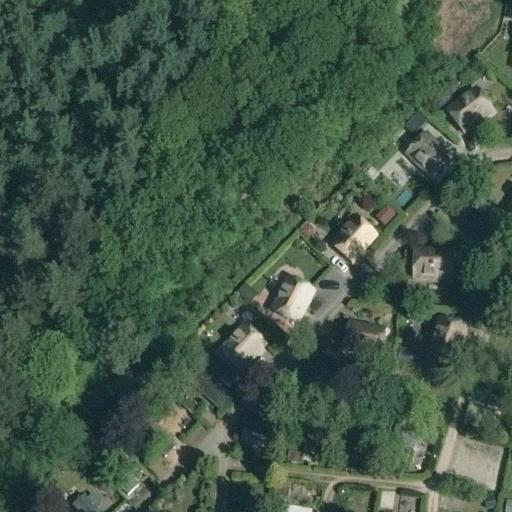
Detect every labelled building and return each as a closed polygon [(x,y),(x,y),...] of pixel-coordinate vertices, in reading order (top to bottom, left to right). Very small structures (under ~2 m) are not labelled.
[(476,91),(447,113),(464,135),(493,114),(476,91)] [(433,181),(452,161),(426,136),(407,156),(433,181)] [(385,179),(394,190),(413,174),(405,163),(385,179)] [(331,247),(352,266),(376,239),(355,221),(331,247)] [(413,282),(449,283),(450,255),(414,254),(413,282)] [(287,285),(270,317),(298,331),(314,299),(287,285)] [(470,328),(436,317),(427,349),(461,359),(470,328)] [(378,360),(384,333),(349,325),(343,352),(378,360)] [(266,347),(246,328),(221,354),(242,373),(266,347)] [(399,350),(398,362),(410,364),(412,352),(399,350)] [(210,378),(197,395),(219,412),(232,395),(210,378)] [(480,394),(476,405),(505,414),(509,403),(480,394)] [(348,414),(341,458),(357,460),(363,416),(348,414)] [(276,444),(281,429),(247,418),(242,433),(276,444)] [(147,428),(140,436),(166,456),(173,448),(147,428)] [(306,431),(292,428),(285,463),(299,466),(306,431)] [(397,428),(385,466),(400,471),(412,433),(397,428)] [(496,467),(500,452),(465,443),(461,458),(496,467)] [(113,461),(103,472),(128,497),(139,487),(113,461)] [(85,497),(73,507),(76,511),(97,511),(96,509),(89,502),(85,497)]
